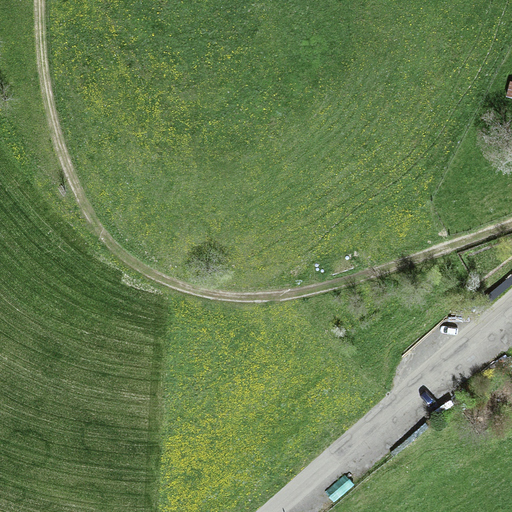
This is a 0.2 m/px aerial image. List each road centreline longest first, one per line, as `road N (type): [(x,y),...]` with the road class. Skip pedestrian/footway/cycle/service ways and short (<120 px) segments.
road 1 (track): [(511,225),(365,276),(273,297),(216,296),(158,277),(101,232),(72,179),(48,95),(40,0)]
road 2 (unclassified): [(271,511),(511,299)]
